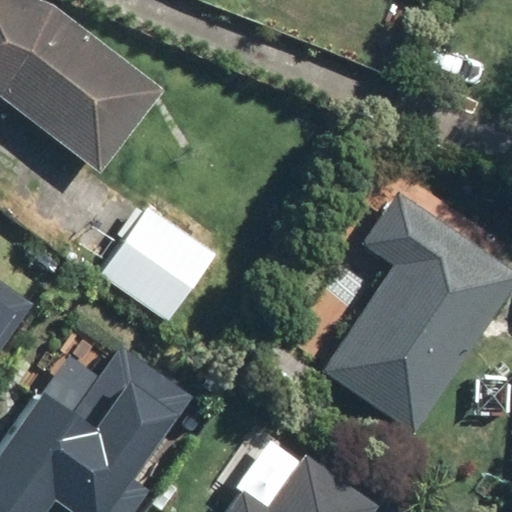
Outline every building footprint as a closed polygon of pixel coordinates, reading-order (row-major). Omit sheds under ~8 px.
[(34,0),(0,0),(0,94),(99,171),(162,90),(57,10),(34,0)] [(214,251),(145,201),(96,268),(165,319),(214,251)] [(511,272),(393,201),(367,243),(394,259),(324,375),(417,431),(511,273),(511,272)] [(0,321),(18,296),(0,283),(0,321)] [(33,511),(49,490),(79,511),(96,511),(182,391),(135,357),(130,364),(79,328),(0,440),(0,509),(4,511),(33,511)] [(220,474),(239,486),(222,511),(370,511),(376,503),(250,425),(220,474)]
